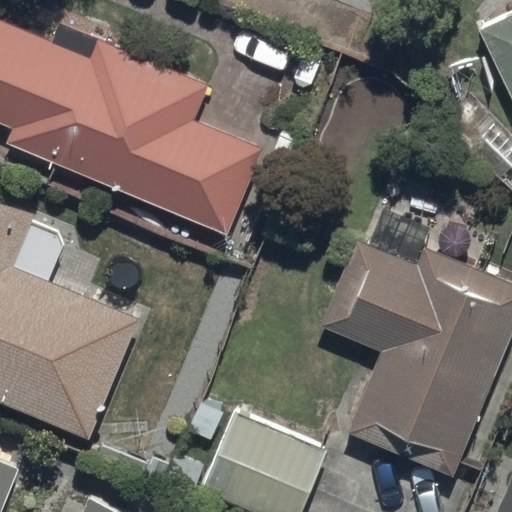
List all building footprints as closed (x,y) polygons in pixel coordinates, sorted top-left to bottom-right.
[(511,12),(481,27),(511,90),(511,12)] [(95,57),(0,19),(0,119),(17,127),(10,144),(230,232),(264,146),(196,119),(211,82),(102,38),(95,57)] [(40,212),(0,197),(0,398),(97,436),(142,313),(50,280),(65,239),(34,227),(40,212)] [(420,264),(361,239),(326,322),(387,347),(352,429),(456,473),(511,342),(511,284),(427,248),(420,264)] [(300,511),(327,450),(234,410),(201,489),(254,511),(300,511)] [(2,511),(21,470),(0,461),(0,511),(133,511),(94,496),(87,511),(2,511)] [(511,511),(511,481),(499,511),(511,511)]
